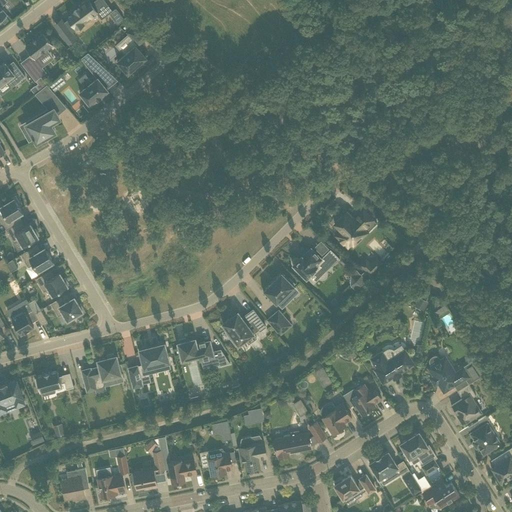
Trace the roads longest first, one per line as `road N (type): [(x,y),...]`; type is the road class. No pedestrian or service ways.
road 1 (unclassified): [(8,490),(27,466),(60,447),(197,419),(286,378),(412,254),(511,107)]
road 2 (residential): [(109,331),(213,302),(347,176)]
road 3 (residential): [(313,471),(422,406),(497,511)]
road 4 (residential): [(17,169),(84,132),(186,44)]
road 5 (residential): [(109,331),(17,169)]
road 6 (residential): [(184,499),(313,471)]
